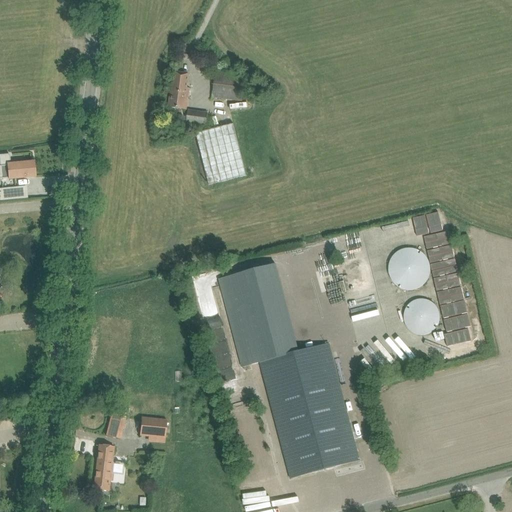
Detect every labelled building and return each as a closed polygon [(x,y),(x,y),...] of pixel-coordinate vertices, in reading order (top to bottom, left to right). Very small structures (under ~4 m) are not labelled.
[(245,76),(225,74),(222,73),(223,68),(214,67),(214,72),(216,72),(212,97),(242,101),(245,76)] [(173,71),(169,107),(186,110),(189,89),(187,89),(189,75),(173,71)] [(186,127),(203,129),(203,125),(206,126),(208,113),(188,110),(186,127)] [(233,126),(196,136),(196,138),(206,177),(208,185),(246,175),(233,126)] [(0,179),(35,176),(33,163),(10,165),(9,155),(0,155),(0,179)] [(16,191),(0,192),(0,200),(0,201),(17,199),(16,191)] [(409,290),(411,290),(412,290),(414,290),(416,289),(418,288),(419,288),(421,287),(422,286),(424,284),(425,283),(426,282),(427,280),(428,279),(429,277),(429,275),(430,273),(430,272),(430,270),(430,268),(430,266),(430,264),(429,263),(429,261),(428,259),(427,258),(426,256),(425,255),(423,253),(422,252),(420,251),(419,250),(417,250),(415,249),(414,249),(412,248),(410,248),(408,248),(406,248),(404,249),(403,249),(401,250),(399,251),(397,252),(396,253),(395,254),(393,255),(392,257),(391,259),(390,260),(390,262),(389,264),(389,266),(388,267),(388,269),(388,271),(389,273),(389,275),(390,276),(390,278),(391,279),(392,281),(393,282),(394,284),(396,285),(397,286),(398,287),(400,288),(402,289),(403,289),(405,290),(407,290),(409,290)] [(291,479),(359,461),(329,344),(299,352),(276,264),(219,279),(242,367),(260,363),(288,469),(291,479)] [(429,334),(431,333),(432,332),(434,331),(434,330),(435,329),(436,328),(437,326),(438,325),(438,324),(439,323),(439,321),(439,320),(440,319),(440,318),(440,316),(439,315),(439,313),(439,311),(438,310),(437,308),(437,307),(436,306),(435,305),(434,304),(433,303),(431,302),(430,301),(429,301),(427,300),(426,299),(424,299),(422,299),(420,299),(419,299),(417,300),(415,300),(414,301),(412,302),(410,303),(409,304),(408,305),(407,306),(406,308),(405,309),(405,310),(404,311),(404,312),(403,315),(403,316),(403,318),(404,320),(404,321),(404,322),(404,323),(405,325),(406,326),(407,328),(408,329),(409,330),(410,331),(410,332),(412,333),(414,334),(415,334),(417,335),(418,335),(419,335),(420,335),(422,335),(424,335),(426,335),(427,334),(429,334)] [(106,436),(120,440),(126,417),(111,414),(106,436)] [(167,420),(142,418),(140,436),(148,437),(148,442),(164,444),(167,420)] [(111,476),(113,477),(113,474),(117,474),(119,460),(113,459),(114,447),(99,445),(94,490),(109,492),(111,476)] [(244,491),(247,501),(262,496),(259,486),(244,491)]
